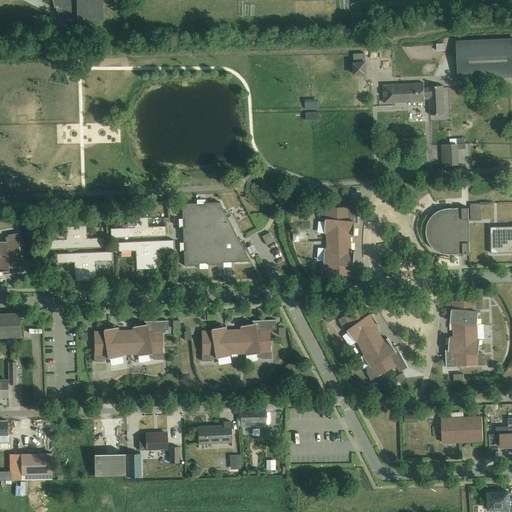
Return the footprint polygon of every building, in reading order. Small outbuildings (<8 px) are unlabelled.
[(54,0),(60,21),(67,21),(79,20),(79,21),(103,20),(101,0),(54,0)] [(511,39),(456,42),(457,77),(511,74),(511,39)] [(365,53),(354,54),(355,74),(366,74),(365,53)] [(431,115),(444,115),(443,85),(429,86),(429,88),(425,89),(425,83),(384,85),(385,104),(425,102),(425,99),(430,99),(431,115)] [(301,119),(314,119),(314,97),(300,97),(301,119)] [(436,142),(436,164),(454,164),(454,142),(436,142)] [(359,224),(358,200),(357,200),(348,201),(348,204),(346,204),(346,207),(332,208),(332,207),(319,207),(320,217),(321,217),(321,221),(325,221),(324,233),(327,233),(327,242),(351,241),(350,236),(355,236),(355,224),(359,224)] [(220,204),(220,202),(205,203),(205,205),(196,205),(196,203),(182,204),(182,219),(184,218),(185,227),(183,228),(183,242),(185,242),(186,251),(184,251),(184,266),(199,265),(199,263),(208,263),(208,265),(223,264),(223,262),(249,261),(220,204)] [(470,221),(481,220),(481,203),(470,204),(470,221)] [(139,233),(138,205),(127,205),(128,225),(111,226),(112,234),(139,233)] [(148,205),(138,205),(139,233),(166,232),(166,224),(149,225),(148,205)] [(437,211),(434,213),(431,216),(429,219),(427,222),(426,225),(426,229),(426,232),(426,236),(428,240),(429,243),(432,246),(435,249),(438,251),(442,253),(445,254),(449,254),(470,254),(468,207),(448,208),(444,208),(441,209),(437,211)] [(76,217),(77,244),(104,243),(104,234),(99,234),(87,235),(86,216),(76,217)] [(77,244),(76,217),(65,217),(66,236),(49,236),(50,245),(77,244)] [(511,226),(490,227),(491,253),(511,252),(511,226)] [(270,233),(263,237),(267,245),(274,242),(270,233)] [(0,271),(6,271),(6,275),(24,272),(24,271),(22,262),(17,235),(6,237),(7,239),(5,239),(5,241),(0,241),(0,271)] [(174,237),(147,238),(148,266),(158,265),(157,246),(175,246),(174,237)] [(148,266),(147,238),(119,239),(119,248),(136,247),(136,266),(148,266)] [(351,241),(327,242),(327,248),(325,248),(324,262),(324,267),(322,267),(322,277),(335,276),(352,275),(352,265),(354,265),(355,251),(351,250),(351,241)] [(112,248),(84,249),(86,277),(96,276),(95,258),(112,257),(112,248)] [(86,277),(84,249),(57,250),(58,259),(75,259),(75,277),(86,277)] [(468,300),(452,301),(453,309),(451,309),(450,322),(453,322),(454,334),(477,333),(477,324),(478,312),(481,312),(481,310),(483,310),(482,299),(474,299),(468,300)] [(370,315),(365,305),(350,313),(338,319),(343,328),(345,327),(348,331),(347,331),(356,342),(358,341),(362,349),(383,338),(377,327),(380,325),(372,313),(370,315)] [(337,318),(334,312),(325,317),(328,322),(337,318)] [(0,337),(21,337),(20,313),(0,313),(0,337)] [(131,330),(132,354),(137,354),(137,356),(149,354),(149,359),(153,358),(153,360),(163,359),(163,353),(162,333),(165,332),(165,330),(168,330),(168,321),(168,320),(144,321),(144,324),(132,326),(133,330),(131,330)] [(241,330),(239,330),(239,353),(245,353),(245,356),(259,353),(261,353),(261,359),(270,358),(270,352),(270,332),(273,332),(272,329),(276,329),(275,320),(276,320),(252,321),(252,324),(240,326),(241,330)] [(239,353),(239,330),(226,330),(225,326),(211,329),(212,331),(201,331),(202,361),(212,361),(212,354),(216,354),(216,358),(230,356),(230,354),(239,353)] [(132,354),(131,330),(118,331),(118,327),(104,329),(104,331),(94,332),(94,355),(94,361),(104,361),(104,360),(123,357),(122,354),(132,354)] [(477,333),(454,334),(454,337),(450,337),(449,349),(445,349),(446,367),(447,367),(456,366),(472,365),(472,366),(485,365),(485,355),(483,355),(483,353),(479,353),(480,339),(477,339),(477,333)] [(408,367),(397,346),(394,347),(387,338),(384,340),(383,338),(362,349),(365,354),(363,355),(369,365),(366,367),(368,371),(366,371),(371,380),(382,374),(394,367),(396,370),(398,369),(400,372),(408,367)] [(406,378),(403,373),(396,377),(399,382),(406,378)] [(240,412),(240,422),(240,427),(266,427),(267,412),(258,412),(240,412)] [(416,414),(404,414),(404,423),(417,422),(416,414)] [(442,443),(483,441),(482,417),(441,419),(442,443)] [(489,434),(490,449),(507,448),(506,446),(511,445),(511,417),(508,418),(509,434),(489,434)] [(8,433),(7,420),(7,419),(0,419),(0,449),(9,449),(8,440),(8,433)] [(197,426),(197,429),(196,430),(196,434),(198,435),(199,444),(232,442),(231,421),(223,421),(223,425),(197,426)] [(146,440),(140,441),(140,450),(146,450),(168,449),(167,433),(154,434),(154,433),(145,433),(146,440)] [(180,462),(179,446),(170,447),(171,463),(180,462)] [(52,451),(21,453),(22,479),(53,478),(52,451)] [(140,453),(127,453),(127,466),(127,477),(141,477),(140,465),(140,453)] [(94,454),(95,475),(126,475),(125,454),(94,454)] [(23,494),(23,484),(11,484),(11,495),(23,494)] [(488,509),(501,509),(501,511),(511,511),(511,498),(510,499),(509,492),(488,493),(488,509)]
